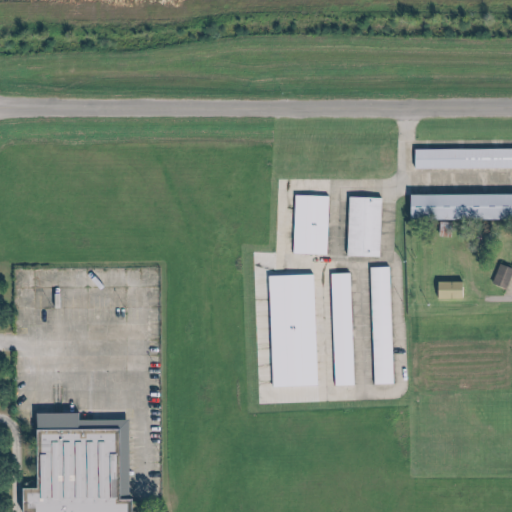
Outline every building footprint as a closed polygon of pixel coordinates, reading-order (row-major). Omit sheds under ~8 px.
[(511,148),(420,149),(421,169),(511,167),(511,148)] [(511,193),(418,195),(419,220),(511,219),(511,193)] [(298,254),(332,255),(333,196),(300,195),(298,254)] [(352,256),(385,257),(387,198),(354,197),(352,256)] [(511,289),(511,288),(511,266),(503,264),(496,284),(511,289)] [(375,267),(379,385),(398,384),(395,267),(375,267)] [(336,273),(339,386),(359,386),(356,273),(336,273)] [(278,387),(322,386),(319,274),(275,275),(278,387)] [(470,282),(442,281),(442,299),(470,299),(470,282)] [(30,412),(74,412),(74,418),(123,418),(124,498),(131,498),(131,511),(18,511),(17,485),(30,485),(30,412)]
